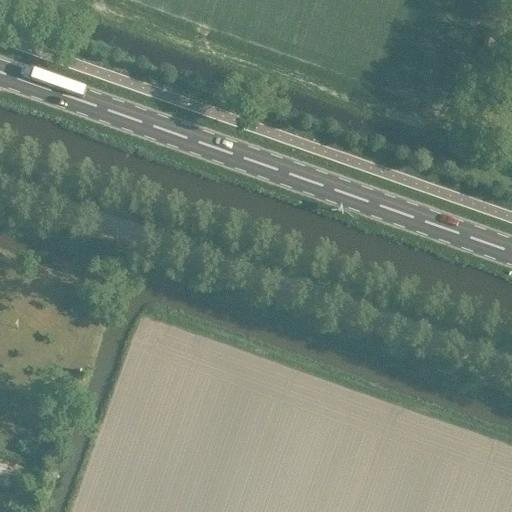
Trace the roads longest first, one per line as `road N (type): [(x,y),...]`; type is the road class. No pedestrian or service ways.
road 1 (unclassified): [(511,360),(0,179)]
road 2 (primary): [(511,247),(0,68)]
